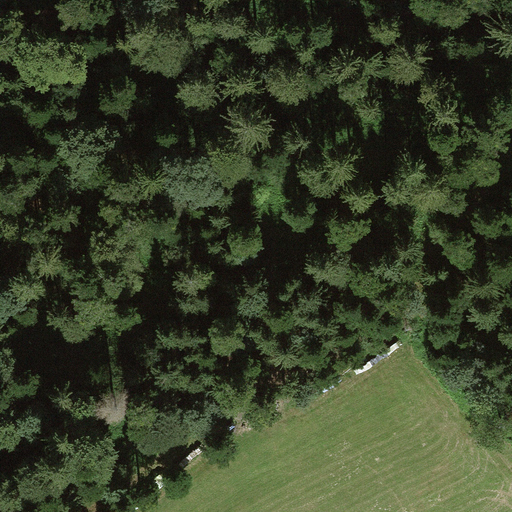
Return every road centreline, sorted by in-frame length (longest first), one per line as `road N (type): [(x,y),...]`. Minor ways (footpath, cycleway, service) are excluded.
road 1 (track): [(390,323),(511,159)]
road 2 (track): [(359,0),(511,97)]
